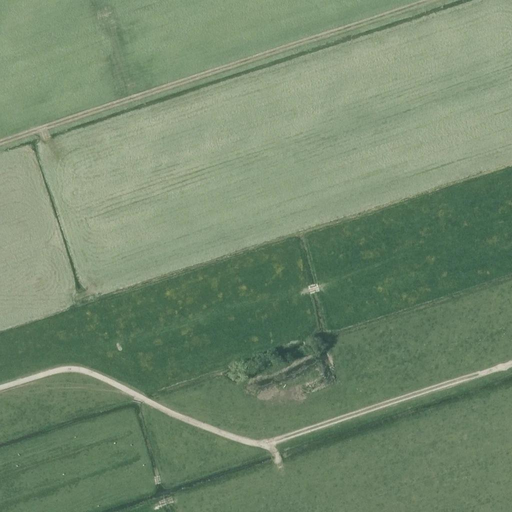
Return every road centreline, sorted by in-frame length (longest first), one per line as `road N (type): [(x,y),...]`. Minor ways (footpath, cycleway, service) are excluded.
road 1 (track): [(433,0),(0,141)]
road 2 (track): [(277,464),(266,445),(96,375),(72,369),(0,388)]
road 3 (track): [(511,362),(266,445)]
